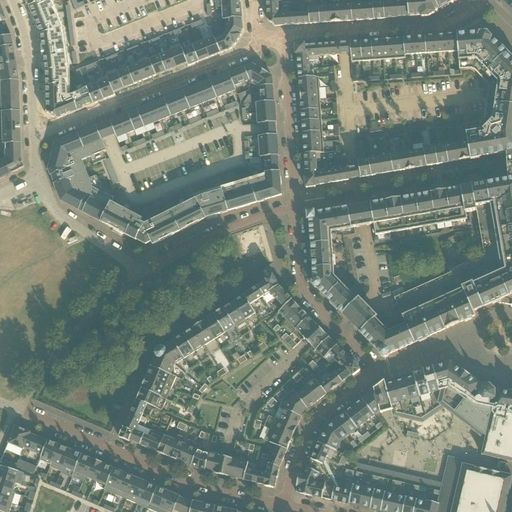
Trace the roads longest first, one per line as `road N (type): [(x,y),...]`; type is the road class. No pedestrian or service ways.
road 1 (residential): [(280,508),(318,416),(374,367),(299,292),(294,207)]
road 2 (residential): [(0,406),(192,485),(280,508)]
road 3 (residential): [(34,139),(250,51),(264,35)]
road 4 (residential): [(280,42),(443,25),(481,0)]
road 5 (residential): [(143,273),(202,237),(294,207)]
road 6 (residential): [(280,42),(294,207)]
road 7 (residential): [(143,273),(66,220),(38,176)]
road 8 (residential): [(34,139),(30,64),(11,0)]
